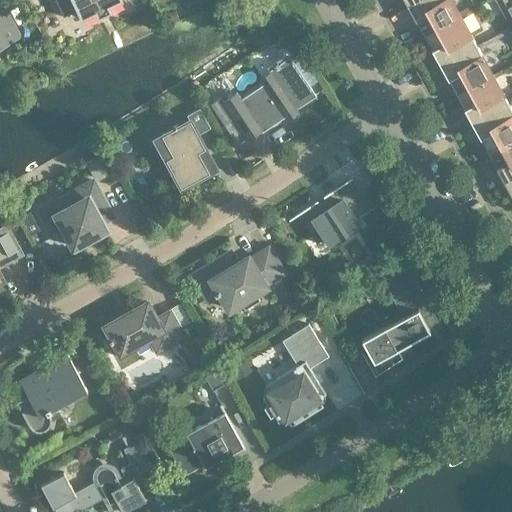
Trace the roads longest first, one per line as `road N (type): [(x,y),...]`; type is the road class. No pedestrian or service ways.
road 1 (residential): [(0,343),(384,112)]
road 2 (residential): [(511,345),(238,511)]
road 3 (residential): [(511,345),(384,112)]
road 4 (residential): [(384,112),(321,0)]
